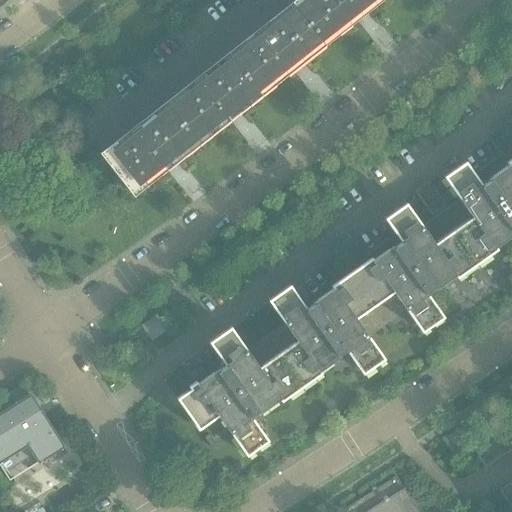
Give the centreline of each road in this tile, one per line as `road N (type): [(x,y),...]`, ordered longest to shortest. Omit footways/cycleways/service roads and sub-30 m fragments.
road 1 (residential): [(51,338),(493,0)]
road 2 (residential): [(256,511),(511,337)]
road 3 (residential): [(159,511),(51,338)]
